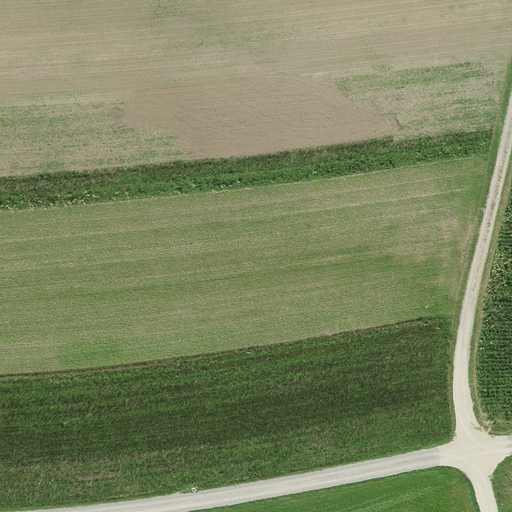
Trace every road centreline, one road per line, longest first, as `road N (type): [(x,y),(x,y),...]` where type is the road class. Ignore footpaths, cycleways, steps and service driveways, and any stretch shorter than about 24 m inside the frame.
road 1 (track): [(118,511),(511,445)]
road 2 (track): [(474,451),(462,370),(511,129)]
